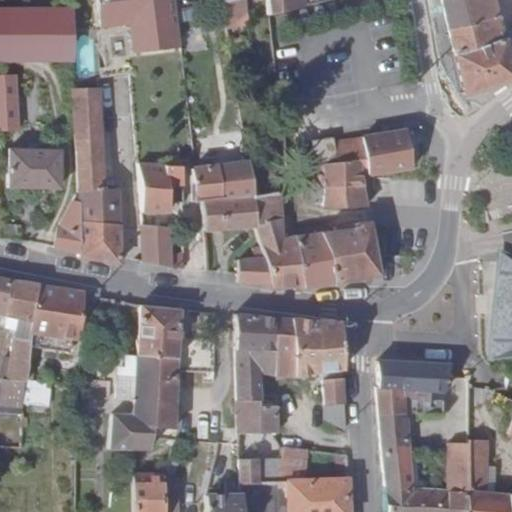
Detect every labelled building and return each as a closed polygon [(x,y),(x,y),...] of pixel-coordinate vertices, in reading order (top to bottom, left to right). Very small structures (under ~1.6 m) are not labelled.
[(101,0),(104,23),(132,20),(135,46),(182,40),(176,0),(101,0)] [(214,0),(218,27),(244,24),(240,0),(214,0)] [(261,0),(268,0),(272,16),(308,8),(306,0),(255,0),(256,1),(261,0)] [(442,0),(450,32),(500,16),(496,0),(442,0)] [(0,66),(74,64),(73,14),(0,17),(0,66)] [(450,32),(455,55),(507,39),(500,16),(450,32)] [(511,78),(511,60),(507,39),(455,55),(464,96),(511,78)] [(243,62),(231,63),(233,82),(245,81),(243,62)] [(0,142),(12,142),(11,125),(15,122),(13,80),(0,80),(0,142)] [(77,201),(78,253),(78,258),(119,265),(119,258),(119,192),(101,191),(99,92),(75,93),(77,201)] [(118,126),(136,125),(134,92),(116,93),(118,126)] [(367,164),(368,175),(409,171),(404,133),(364,139),(367,164)] [(333,164),(333,167),(367,164),(364,139),(332,142),(333,164)] [(312,165),(333,164),(332,142),(310,143),(312,165)] [(7,181),(59,180),(58,145),(5,147),(7,181)] [(138,155),(142,216),(165,220),(165,207),(173,208),(174,187),(179,187),(178,158),(138,155)] [(188,161),(189,197),(201,196),(246,193),(244,169),(219,171),(219,160),(198,161),(188,161)] [(322,213),(363,209),(361,177),(368,175),(367,164),(333,167),(302,170),(302,194),(322,194),(322,213)] [(201,196),(202,229),(250,226),(246,202),(246,193),(201,196)] [(246,202),(250,226),(251,229),(279,227),(277,200),(246,202)] [(54,235),(53,249),(78,253),(77,201),(63,212),(54,235)] [(323,239),(332,282),(378,276),(370,226),(354,227),(355,234),(323,239)] [(257,248),(268,286),(303,286),(296,242),(281,243),(279,227),(251,229),(257,248)] [(142,230),(143,261),(143,269),(170,272),(169,270),(169,233),(142,230)] [(296,242),(303,286),(332,282),(323,239),(296,242)] [(235,261),(235,282),(268,286),(257,248),(249,251),(251,260),(235,261)] [(511,261),(510,260),(511,280),(511,320),(511,326),(503,354),(511,353),(511,261)] [(37,286),(8,281),(3,319),(14,321),(9,360),(4,360),(0,389),(0,405),(21,408),(24,382),(31,334),(37,286)] [(83,293),(37,286),(31,334),(74,341),(82,297),(83,293)] [(178,311),(139,307),(134,360),(174,362),(210,365),(212,333),(176,330),(178,311)] [(273,363),(273,319),(232,316),(235,403),(256,403),(254,362),(273,363)] [(292,365),(290,320),(273,319),(273,363),(292,365)] [(323,368),(342,370),(340,325),(290,320),(292,365),(323,368)] [(83,357),(79,389),(89,390),(89,381),(99,382),(101,359),(83,357)] [(174,362),(134,360),(109,359),(108,383),(121,383),(120,403),(106,403),(104,452),(123,453),(151,453),(151,447),(152,434),(171,434),(174,362)] [(447,395),(448,380),(448,366),(376,364),(381,491),(411,493),(406,392),(447,395)] [(342,381),(342,370),(323,368),(323,380),(342,381)] [(344,430),(342,381),(323,380),(324,420),(344,430)] [(271,403),(256,403),(235,403),(237,436),(273,435),(271,403)] [(92,406),(77,405),(75,419),(92,419),(92,406)] [(465,469),(467,441),(449,440),(447,469),(465,469)] [(483,442),(467,441),(465,469),(464,496),(463,511),(511,511),(511,498),(491,498),(480,498),(481,472),(483,442)] [(304,478),(304,448),(282,445),(284,478),(304,478)] [(238,477),(259,478),(259,463),(237,462),(238,477)] [(283,463),(259,463),(259,478),(284,478),(283,463)] [(480,498),(491,498),(492,472),(481,472),(480,498)] [(284,511),(284,478),(259,478),(238,477),(238,496),(238,511),(284,511)] [(345,511),(346,477),(304,478),(284,478),(284,511),(345,511)] [(124,511),(159,511),(159,478),(124,479),(124,511)] [(381,491),(382,511),(463,511),(464,496),(411,493),(381,491)] [(238,511),(238,496),(198,498),(198,511),(238,511)]
